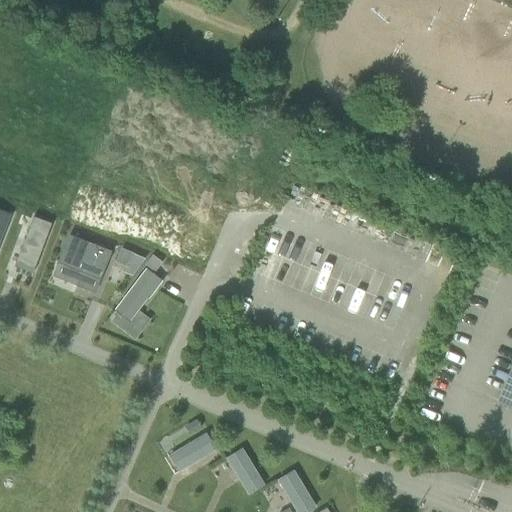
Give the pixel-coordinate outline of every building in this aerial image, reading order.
[(306,103),(291,106),(295,126),(310,123),(306,103)] [(75,232),(58,275),(100,292),(117,249),(75,232)] [(143,258),(133,254),(129,266),(126,273),(131,275),(143,258)] [(152,255),(145,264),(155,271),(162,262),(152,255)] [(511,368),(497,401),(511,407),(511,368)] [(190,432),(201,426),(196,418),(186,425),(190,432)] [(205,433),(177,450),(179,457),(182,462),(187,467),(215,449),(205,433)] [(242,449),(226,458),(248,494),(264,484),(242,449)] [(293,471),(278,480),(296,511),(305,511),(315,506),(293,471)] [(344,492),(330,500),(337,511),(356,511),(355,509),(344,492)]
